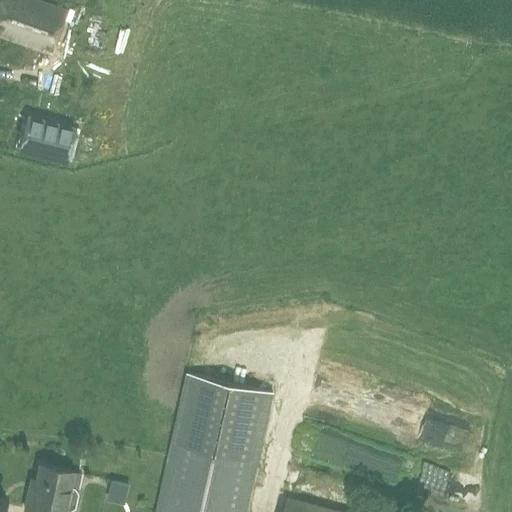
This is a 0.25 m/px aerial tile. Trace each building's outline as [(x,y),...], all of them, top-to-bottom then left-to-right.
[(65,9),(39,0),(0,0),(0,35),(49,53),(65,9)] [(26,118),(17,150),(64,163),(72,131),(26,118)] [(246,511),(257,463),(272,393),(186,374),(172,444),(157,511),(246,511)] [(66,511),(75,473),(41,465),(38,481),(33,480),(26,511),(30,511),(66,511)] [(461,505),(480,510),(487,485),(468,480),(461,505)] [(332,511),(288,499),(284,511),(332,511)]
